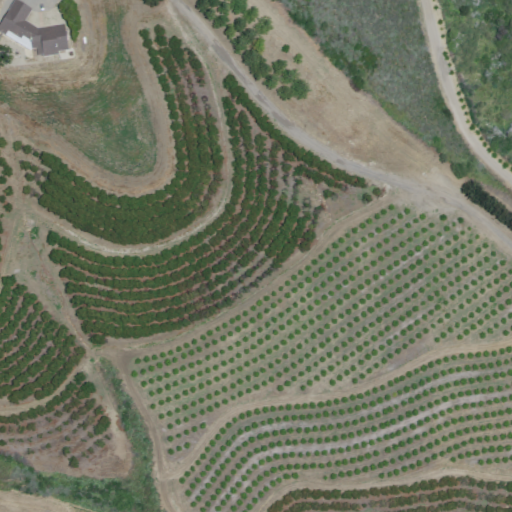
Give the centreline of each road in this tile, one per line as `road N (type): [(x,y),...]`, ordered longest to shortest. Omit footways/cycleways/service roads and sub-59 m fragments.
road 1 (track): [(168,0),(211,67),(226,171),(217,208),(189,233),(129,253),(84,244),(23,211),(13,220),(0,275)]
road 2 (track): [(389,179),(386,201),(335,223),(297,264),(228,312),(147,349),(91,352),(56,392),(0,408)]
road 3 (track): [(511,338),(440,351),(341,393),(228,412),(180,469),(158,474)]
road 4 (track): [(511,477),(457,470),(350,487),(294,486),(259,511)]
road 5 (residential): [(431,0),(459,95),(511,176)]
road 6 (track): [(169,511),(154,437),(119,353)]
